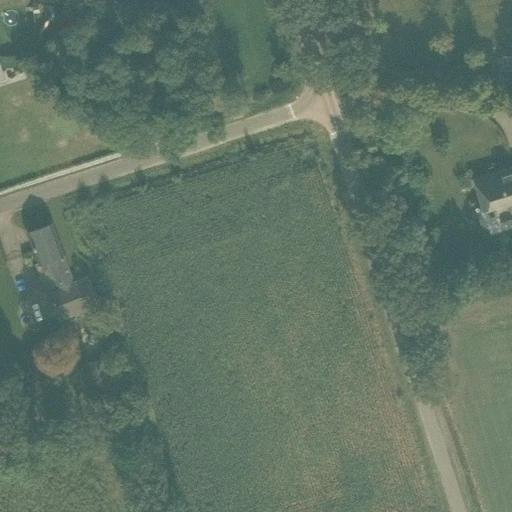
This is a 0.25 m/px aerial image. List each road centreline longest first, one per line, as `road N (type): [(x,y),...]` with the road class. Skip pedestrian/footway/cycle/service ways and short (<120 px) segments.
road 1 (unclassified): [(458,511),(327,101)]
road 2 (unclassified): [(0,206),(327,101)]
